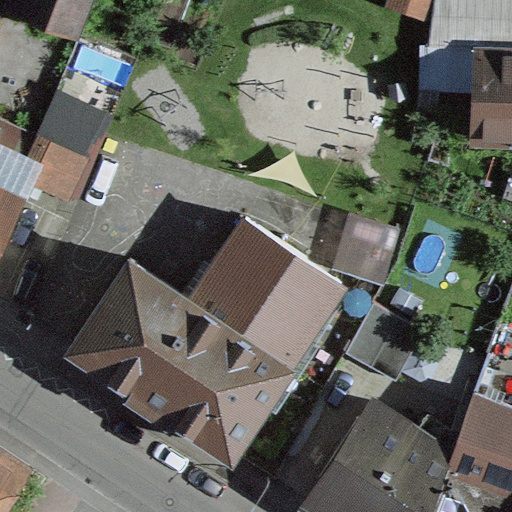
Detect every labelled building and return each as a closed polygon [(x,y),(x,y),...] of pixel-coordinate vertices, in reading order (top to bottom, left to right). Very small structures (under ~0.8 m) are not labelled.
[(12,0),(20,3),(17,8),(77,33),(91,0),(12,0)] [(511,0),(433,0),(428,43),(476,44),(511,45),(511,0)] [(511,45),(476,44),(472,135),(511,136),(511,45)] [(0,115),(0,142),(36,160),(42,134),(0,115)] [(85,155),(42,134),(36,160),(32,178),(65,194),(85,155)] [(0,189),(21,200),(32,178),(36,160),(0,142),(0,189)] [(0,189),(0,242),(21,200),(0,189)] [(286,359),(341,279),(249,216),(194,297),(132,254),(72,341),(135,385),(133,389),(168,413),(172,407),(231,448),(291,362),(286,359)] [(374,299),(346,349),(397,377),(425,328),(374,299)] [(511,359),(492,351),(476,392),(511,405),(511,359)] [(511,511),(511,405),(476,392),(457,442),(430,511),(511,511)] [(378,399),(312,501),(329,511),(430,511),(457,442),(378,399)] [(0,508),(30,463),(0,442),(0,508)]
